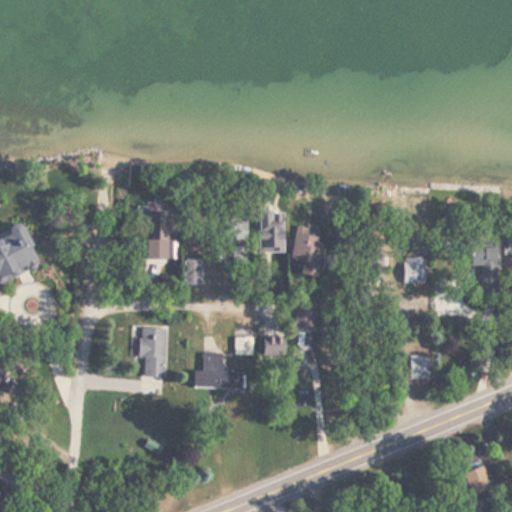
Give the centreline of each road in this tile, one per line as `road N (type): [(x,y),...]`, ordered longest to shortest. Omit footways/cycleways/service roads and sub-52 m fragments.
road 1 (residential): [(64,511),(97,189)]
road 2 (primary): [(222,511),(511,395)]
road 3 (residential): [(86,308),(270,310)]
